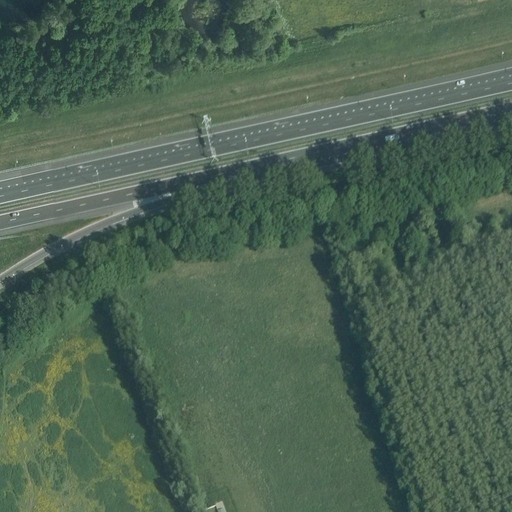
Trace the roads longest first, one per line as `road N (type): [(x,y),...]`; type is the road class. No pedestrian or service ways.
road 1 (motorway): [(511,82),(0,195)]
road 2 (motorway): [(232,171),(511,108)]
road 3 (motorway): [(0,280),(92,228),(232,171)]
road 4 (motorway): [(0,221),(232,171)]
